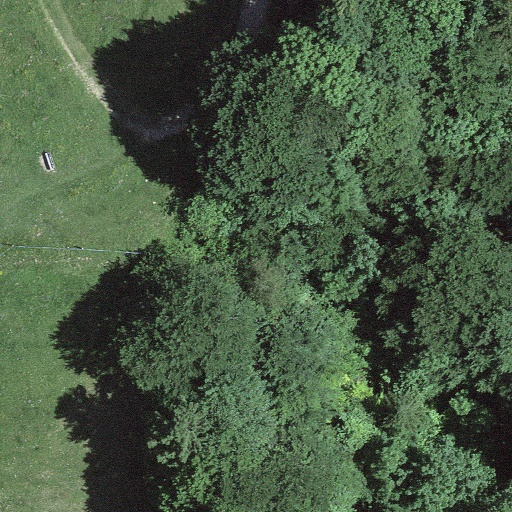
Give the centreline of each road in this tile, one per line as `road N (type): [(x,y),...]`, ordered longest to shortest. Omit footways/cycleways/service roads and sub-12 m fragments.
road 1 (track): [(172,131),(124,118),(90,81),(47,0)]
road 2 (track): [(281,0),(264,39),(172,131)]
